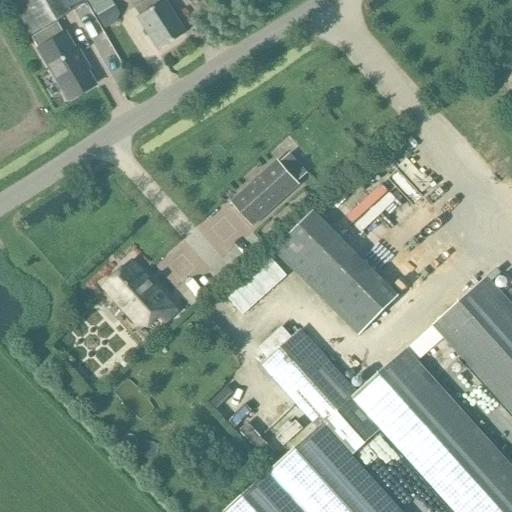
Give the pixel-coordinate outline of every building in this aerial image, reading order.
[(0,0),(22,40),(87,2),(85,0),(0,0)] [(86,0),(103,29),(116,23),(118,14),(109,0),(86,0)] [(164,0),(161,2),(158,0),(146,0),(133,9),(138,16),(136,18),(157,51),(185,34),(164,0)] [(63,35),(56,23),(30,38),(68,102),(95,86),(87,72),(89,71),(76,49),(74,50),(65,34),(63,35)] [(253,226),(299,185),(278,161),(231,202),(253,226)] [(400,296),(314,211),(275,250),(360,336),(400,296)] [(103,287),(138,326),(150,329),(162,319),(165,323),(178,312),(132,261),(103,287)] [(511,304),(488,278),(434,326),(511,412),(511,304)] [(320,429),(271,473),(307,511),(402,511),(351,455),(380,429),(454,511),(511,511),(511,466),(408,350),(359,394),(302,331),(293,339),(283,328),(260,349),(269,360),(263,365),(320,429)] [(307,511),(271,473),(269,471),(224,511),(307,511)]
